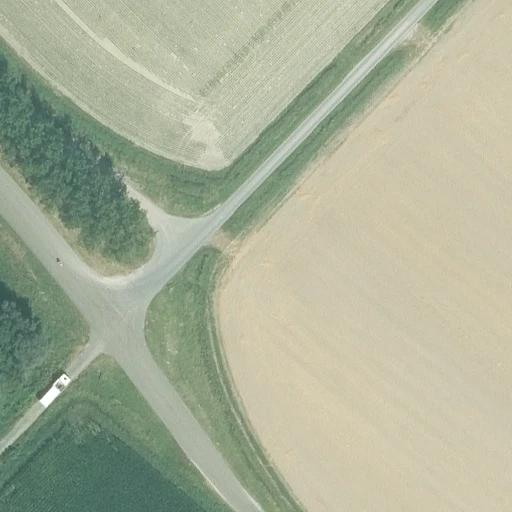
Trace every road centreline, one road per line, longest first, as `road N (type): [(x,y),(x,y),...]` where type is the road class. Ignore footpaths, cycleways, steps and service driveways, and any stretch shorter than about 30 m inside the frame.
road 1 (unclassified): [(195,246),(433,0)]
road 2 (unclassified): [(195,246),(0,97)]
road 3 (unclassified): [(249,511),(117,334)]
road 4 (unclassified): [(117,334),(0,200)]
